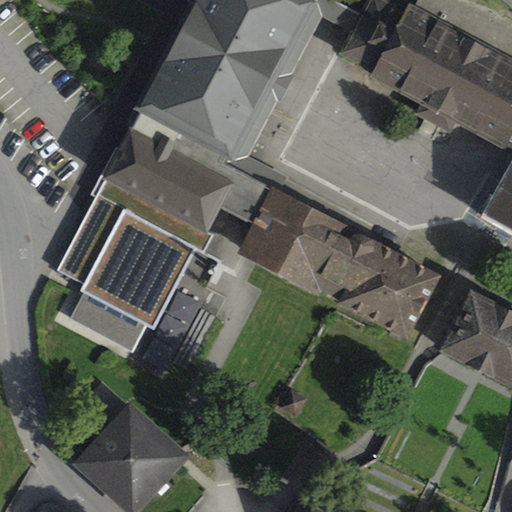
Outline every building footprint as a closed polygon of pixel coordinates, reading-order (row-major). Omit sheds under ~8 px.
[(253,227),(272,190),(233,170),(318,3),(311,0),(195,0),(56,274),(82,287),(78,294),(81,296),(68,322),(133,355),(147,327),(155,331),(196,251),(203,254),(213,235),(210,233),(221,211),(253,227)] [(353,32),(361,16),(331,0),(311,0),(318,3),(233,170),(272,190),(281,195),(288,178),(249,158),(273,114),(325,18),(353,32)] [(353,32),(340,56),(374,74),(370,80),(420,107),(414,117),(451,134),(456,126),(507,153),(511,143),(511,142),(511,32),(452,0),(420,0),(415,9),(408,5),(407,8),(389,0),(369,0),(361,16),(353,32)] [(511,172),(486,218),(511,231),(511,172)] [(272,190),(253,227),(238,256),(321,298),(323,294),(340,303),(337,307),(409,344),(442,279),(359,237),(354,234),(355,232),(281,195),(272,190)] [(511,313),(471,292),(440,355),(511,391),(511,313)] [(131,403),(73,466),(122,511),(141,511),(191,459),(131,403)]
